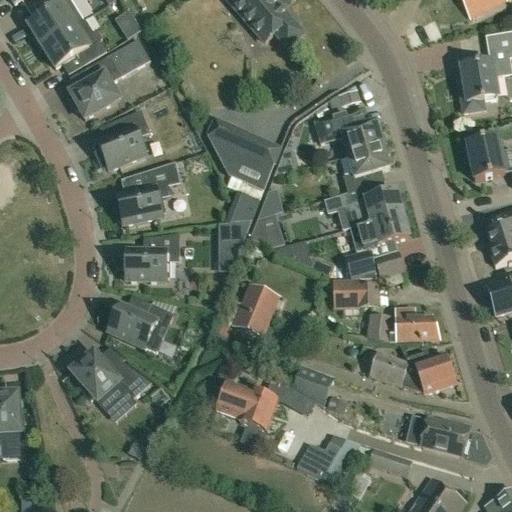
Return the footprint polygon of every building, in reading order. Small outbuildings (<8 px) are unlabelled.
[(41,0),(44,3),(48,0),(9,0),(15,8),(26,0),(41,0)] [(42,50),(75,29),(62,8),(73,0),(48,0),(44,3),(51,14),(28,28),(42,50)] [(230,0),(229,1),(265,44),(276,35),(281,41),(284,43),(289,44),(293,43),(296,41),(297,37),(297,32),(295,29),(270,0),(230,0)] [(476,17),(508,0),(462,0),(471,17),(475,15),(476,17)] [(128,41),(141,34),(129,15),(117,23),(128,41)] [(83,24),(75,29),(42,50),(56,72),(79,58),(85,69),(107,55),(100,44),(102,43),(96,34),(93,36),(85,23),(83,24)] [(464,115),(484,112),(483,103),(497,101),(494,81),(511,78),(508,62),(511,61),(511,36),(496,39),(500,63),(461,70),(464,89),(459,90),(464,115)] [(494,62),(495,39),(465,39),(465,61),(494,62)] [(85,123),(119,104),(117,100),(120,99),(114,88),(113,85),(121,81),(151,65),(139,43),(109,60),(87,72),(94,84),(70,97),(72,100),(69,102),(76,115),(79,113),(85,123)] [(340,98),(343,110),(360,105),(357,93),(340,98)] [(109,174),(145,159),(144,155),(147,154),(142,143),(141,140),(150,137),(141,115),(117,124),(122,136),(98,147),(99,151),(96,152),(104,171),(107,170),(109,174)] [(350,133),(347,122),(317,130),(321,146),(343,140),(348,158),(387,147),(384,137),(379,136),(376,125),(350,133)] [(263,195),(279,153),(215,123),(208,139),(229,179),(263,195)] [(505,176),(497,140),(465,147),(469,162),(470,162),(474,183),(505,176)] [(349,196),(371,189),(367,178),(390,171),(387,161),(390,158),(387,147),(348,158),(353,177),(344,180),(349,196)] [(177,178),(184,176),(182,167),(175,168),(177,178)] [(124,229),(162,221),(161,217),(164,216),(162,205),(162,204),(161,201),(170,199),(168,188),(117,200),(118,204),(115,205),(119,225),(123,224),(124,229)] [(350,216),(354,231),(364,228),(403,217),(396,194),(366,203),(365,202),(351,206),(348,196),(324,203),(328,217),(344,213),(350,216)] [(252,224),(253,219),(233,211),(226,227),(252,224)] [(511,216),(491,223),(494,232),(487,235),(491,247),(491,249),(488,249),(495,271),(508,267),(508,268),(511,266),(511,265),(511,216)] [(364,228),(354,231),(349,233),(357,258),(371,254),(370,251),(379,249),(409,240),(403,217),(364,228)] [(280,235),(249,243),(273,253),(284,250),(280,235)] [(179,266),(179,238),(154,241),(154,254),(127,254),(127,259),(123,259),(123,279),(127,279),(126,284),(166,285),(166,281),(169,281),(169,269),(169,266),(179,266)] [(257,261),(261,252),(248,247),(245,256),(257,261)] [(234,268),(240,253),(218,252),(218,276),(231,276),(234,268)] [(371,254),(357,258),(346,261),(353,285),(378,284),(377,282),(376,282),(375,278),(377,278),(372,261),(371,254)] [(290,261),(312,271),(308,256),(290,261)] [(381,281),(403,274),(398,256),(376,263),(381,281)] [(511,281),(487,290),(496,319),(511,313),(511,281)] [(378,287),(378,284),(353,285),(333,285),(334,311),(358,310),(358,311),(379,310),(378,287)] [(263,341),(280,300),(250,288),(242,306),(230,301),(221,323),(233,328),(263,341)] [(162,345),(174,318),(151,308),(145,320),(121,308),(119,313),(116,311),(107,330),(111,331),(109,336),(144,352),(145,350),(156,356),(161,345),(162,345)] [(414,320),(414,312),(396,313),(396,327),(391,327),(392,322),(371,318),(368,343),(387,345),(439,344),(432,320),(414,320)] [(208,347),(223,353),(230,335),(215,329),(208,347)] [(425,397),(455,387),(445,357),(430,362),(427,354),(405,362),(406,365),(378,356),(370,379),(425,397)] [(91,358),(89,355),(77,365),(80,368),(71,375),(84,390),(82,393),(91,404),(94,401),(97,405),(111,393),(120,402),(127,396),(133,403),(151,387),(123,366),(111,376),(94,356),(91,358)] [(324,409),(330,392),(298,380),(294,391),(324,409)] [(267,434),(278,403),(229,385),(218,414),(240,422),(240,424),(267,434)] [(6,398),(6,394),(0,394),(0,450),(2,450),(1,437),(20,436),(20,431),(23,431),(22,417),(19,417),(18,397),(6,398)] [(332,402),(327,414),(339,418),(343,406),(332,402)] [(451,428),(428,422),(421,449),(462,459),(469,430),(451,426),(451,428)] [(374,452),(361,448),(347,443),(325,483),(337,490),(355,459),(370,464),(368,467),(407,480),(413,463),(375,450),(374,452)] [(324,483),(341,452),(330,447),(326,453),(311,447),(297,471),(324,483)] [(461,511),(466,506),(433,482),(411,511),(461,511)] [(511,511),(511,492),(496,502),(496,503),(484,510),(485,511),(511,511)]
